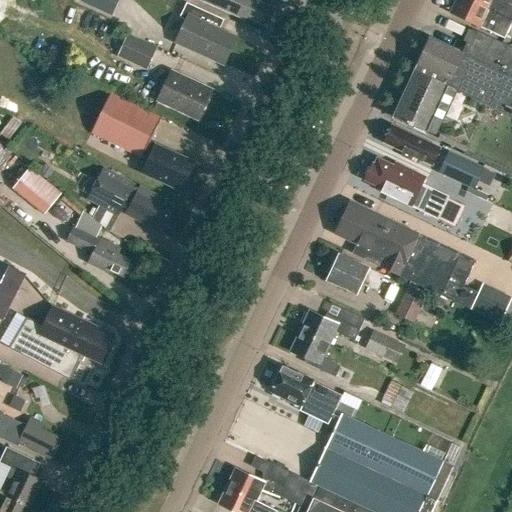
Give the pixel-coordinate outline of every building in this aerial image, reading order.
[(81,0),(105,11),(109,0),(81,0)] [(206,0),(217,5),(216,5),(244,18),(246,15),(261,22),(269,5),(256,0),(206,0)] [(511,24),(511,17),(509,16),(473,0),(457,0),(452,11),(507,36),(511,24)] [(511,0),(473,0),(509,16),(511,9),(511,0)] [(224,62),(235,37),(211,26),(216,15),(187,3),(181,17),(188,20),(178,41),(224,62)] [(511,175),(511,47),(478,31),(467,54),(432,38),(395,116),(444,140),(445,138),(447,139),(445,144),(511,175)] [(117,55),(132,62),(146,69),(150,61),(157,46),(128,32),(117,55)] [(90,74),(111,83),(116,69),(96,60),(90,74)] [(198,118),(212,89),(173,71),(160,99),(198,118)] [(142,157),(162,116),(113,92),(93,132),(142,157)] [(434,165),(442,148),(394,125),(386,142),(405,151),(403,155),(420,163),(422,159),(434,165)] [(0,143),(0,168),(2,170),(14,153),(0,143)] [(182,188),(194,162),(156,144),(144,171),(182,188)] [(475,187),(484,165),(450,150),(441,172),(475,187)] [(380,157),(377,163),(375,162),(368,178),(386,187),(384,190),(441,216),(450,195),(424,183),(428,175),(398,161),(397,164),(380,157)] [(42,165),(39,172),(48,177),(51,170),(42,165)] [(162,197),(139,185),(138,188),(133,185),(134,183),(103,167),(87,198),(118,214),(123,204),(128,207),(125,212),(157,229),(159,224),(164,226),(173,210),(159,203),(162,197)] [(14,188),(45,213),(61,194),(29,168),(14,188)] [(370,213),(354,205),(342,230),(341,232),(362,242),(360,245),(389,258),(385,268),(445,296),(473,309),(474,308),(503,321),(511,302),(511,294),(486,282),(482,291),(467,284),(479,259),(375,211),(370,213)] [(100,238),(75,225),(68,239),(93,252),(89,261),(105,269),(106,267),(124,276),(126,272),(128,273),(132,264),(130,263),(132,259),(119,253),(121,247),(100,237),(100,238)] [(390,280),(392,276),(372,267),(342,253),(341,256),(338,256),(328,278),(361,293),(365,283),(380,289),(385,278),(390,280)] [(24,274),(0,261),(0,317),(1,319),(24,274)] [(409,283),(402,298),(420,306),(427,292),(409,283)] [(115,334),(53,305),(44,324),(28,317),(22,328),(26,332),(18,350),(70,377),(81,352),(102,361),(115,334)] [(301,329),(330,342),(335,331),(353,339),(358,330),(327,315),(325,319),(309,311),(301,329)] [(397,361),(406,343),(393,337),(375,328),(366,346),(384,355),(397,361)] [(322,359),(330,342),(301,329),(290,351),(306,358),(305,362),(318,368),(334,376),(339,366),(322,359)] [(343,393),(285,366),(274,390),(308,405),(309,403),(333,414),(338,403),(343,393)] [(8,369),(4,379),(17,385),(21,376),(8,369)] [(391,381),(381,404),(402,414),(412,391),(391,381)] [(343,393),(338,403),(356,411),(360,401),(343,393)] [(310,482),(319,486),(364,511),(431,511),(463,445),(452,440),(453,438),(402,414),(381,404),(365,397),(356,417),(343,411),(310,482)] [(27,422),(0,409),(0,433),(19,442),(20,440),(53,456),(62,436),(42,426),(45,421),(31,414),(27,422)] [(0,487),(0,488),(30,503),(42,478),(30,472),(37,458),(8,444),(1,459),(11,464),(0,487)] [(264,482),(235,469),(229,482),(258,497),(260,492),(278,501),(280,495),(300,505),(296,511),(306,511),(319,486),(310,482),(309,481),(308,485),(289,476),(291,473),(273,464),(264,482)] [(256,501),(258,497),(229,482),(219,504),(236,511),(275,511),(277,511),(256,501)] [(0,488),(0,487),(0,486),(0,511),(25,511),(30,503),(0,488)] [(364,511),(319,486),(306,511),(364,511)]
